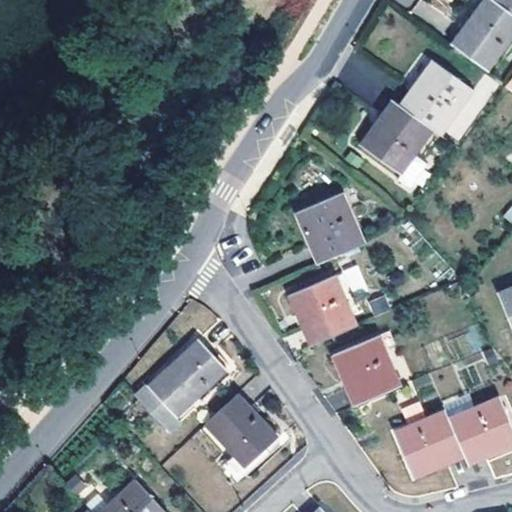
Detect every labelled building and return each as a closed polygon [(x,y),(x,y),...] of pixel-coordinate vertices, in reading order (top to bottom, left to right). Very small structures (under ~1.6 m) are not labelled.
[(484,0),(452,44),(487,70),(511,34),(511,13),(492,0),(484,0)] [(433,129),(440,134),(472,90),(432,61),(418,81),(425,85),(408,111),(433,129)] [(400,105),(408,111),(425,85),(418,81),(400,105)] [(400,173),(433,129),(408,111),(400,105),(393,99),(360,144),(400,173)] [(318,264),(364,244),(341,193),(296,213),(318,264)] [(348,293),(365,288),(358,268),(342,273),(348,293)] [(334,276),(289,296),(299,319),(307,315),(319,343),(358,327),(334,276)] [(511,293),(498,299),(511,330),(511,293)] [(391,312),(385,297),(369,303),(375,319),(391,312)] [(310,346),(319,343),(307,315),(299,319),(310,346)] [(400,386),(378,336),(332,354),(354,406),(400,386)] [(196,338),(144,384),(173,415),(223,368),(196,338)] [(276,437),(236,393),(203,424),(243,467),(276,437)] [(464,455),(492,443),(496,451),(511,444),(511,426),(499,396),(448,417),(461,446),(464,455)] [(448,417),(444,409),(393,430),(413,476),(436,467),(433,458),(461,446),(448,417)] [(496,451),(492,443),(464,455),(465,455),(468,464),(496,451)] [(433,458),(436,467),(465,455),(464,455),(461,446),(433,458)] [(162,511),(132,480),(96,511),(162,511)]
